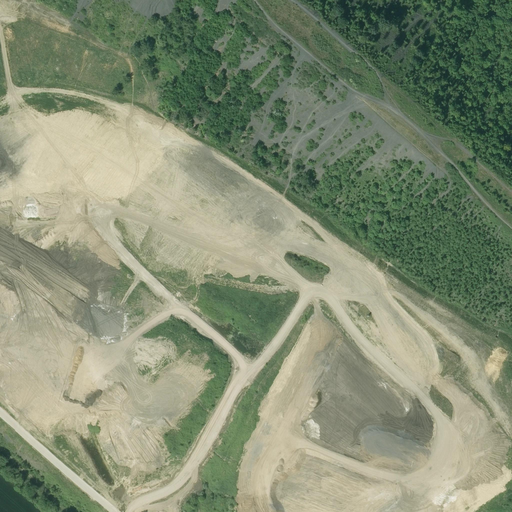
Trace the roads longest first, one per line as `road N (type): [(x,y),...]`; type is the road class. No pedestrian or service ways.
road 1 (track): [(254,0),(348,86),(387,103),(374,68),(292,0)]
road 2 (track): [(178,511),(196,462),(248,371),(311,290)]
road 3 (track): [(248,371),(91,210)]
road 4 (track): [(387,103),(511,225)]
road 5 (track): [(116,511),(0,412)]
